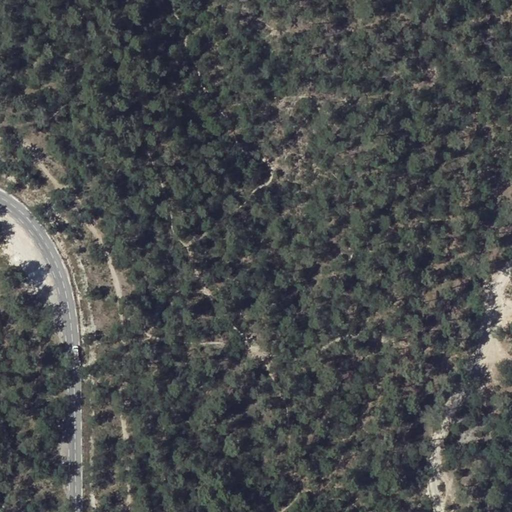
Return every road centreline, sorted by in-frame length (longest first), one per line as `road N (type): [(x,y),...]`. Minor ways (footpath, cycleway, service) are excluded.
road 1 (tertiary): [(0,204),(39,238),(66,296),(77,511)]
road 2 (track): [(511,310),(451,449),(447,511)]
road 3 (track): [(511,373),(399,335),(348,334)]
